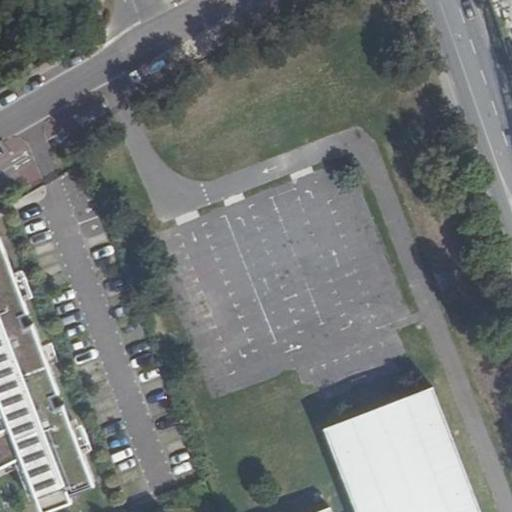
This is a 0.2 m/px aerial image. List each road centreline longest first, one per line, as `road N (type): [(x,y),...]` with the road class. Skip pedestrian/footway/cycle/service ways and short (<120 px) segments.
road 1 (tertiary): [(0,122),(146,39),(238,0)]
road 2 (primary): [(448,0),(511,193)]
